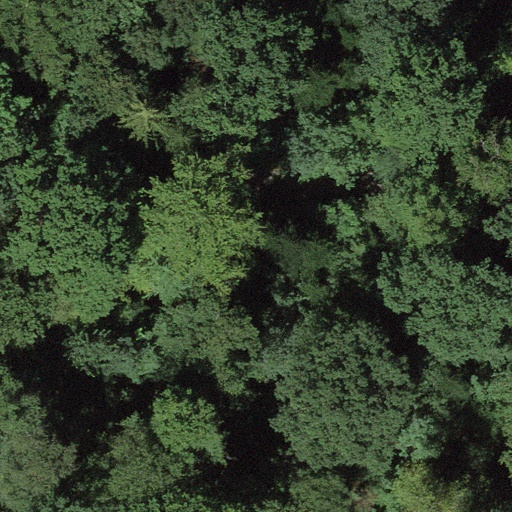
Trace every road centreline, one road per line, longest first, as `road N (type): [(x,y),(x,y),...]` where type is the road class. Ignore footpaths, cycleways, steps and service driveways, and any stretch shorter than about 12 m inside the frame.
road 1 (track): [(0,203),(304,383),(511,490)]
road 2 (track): [(511,190),(0,179)]
